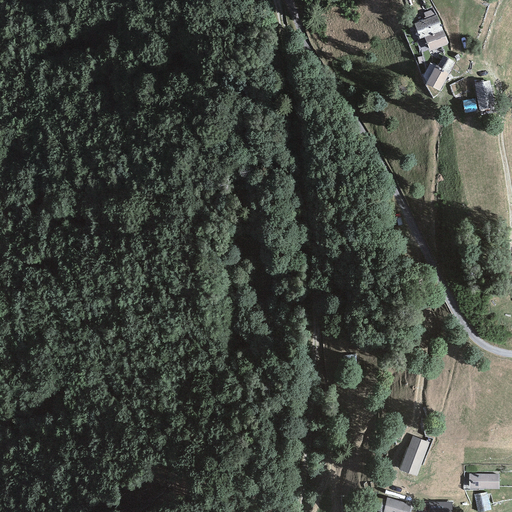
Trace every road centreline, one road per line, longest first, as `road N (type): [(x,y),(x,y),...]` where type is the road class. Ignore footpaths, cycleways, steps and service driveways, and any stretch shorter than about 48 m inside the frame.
road 1 (track): [(278,0),(317,325),(299,511)]
road 2 (unclassified): [(285,0),(456,312),(478,341),(511,354)]
road 3 (track): [(317,325),(336,511)]
road 4 (track): [(511,225),(494,73)]
